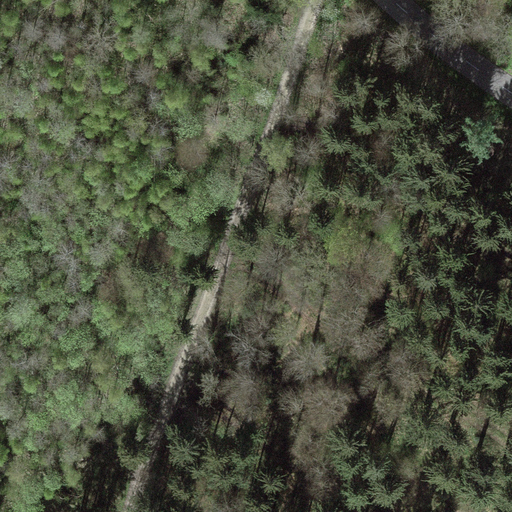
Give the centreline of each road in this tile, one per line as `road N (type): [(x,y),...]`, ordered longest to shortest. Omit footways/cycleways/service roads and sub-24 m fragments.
road 1 (track): [(313,0),(123,511)]
road 2 (tertiary): [(392,0),(511,94)]
